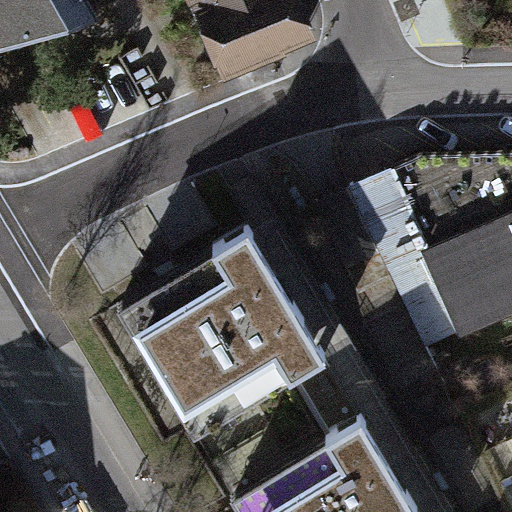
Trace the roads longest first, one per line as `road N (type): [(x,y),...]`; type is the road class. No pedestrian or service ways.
road 1 (residential): [(0,230),(306,104),(404,88)]
road 2 (tertiary): [(114,511),(0,322)]
